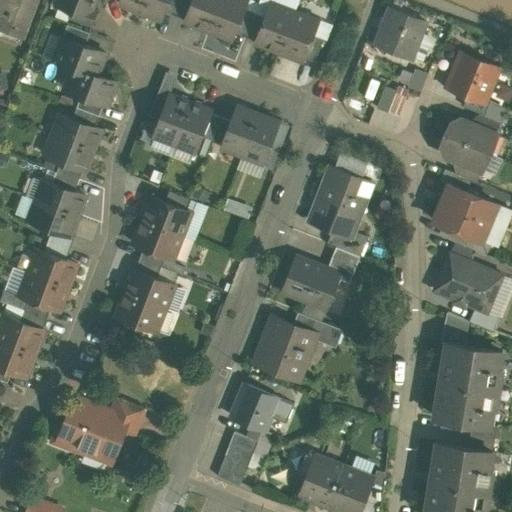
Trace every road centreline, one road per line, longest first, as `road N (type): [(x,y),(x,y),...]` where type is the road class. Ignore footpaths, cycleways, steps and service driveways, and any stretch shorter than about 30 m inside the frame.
road 1 (residential): [(162,51),(117,175),(113,244),(57,387),(28,407),(0,481)]
road 2 (residential): [(396,511),(410,354),(410,168),(406,149),(322,117)]
road 3 (residential): [(184,478),(322,117)]
road 4 (residential): [(322,117),(162,51)]
